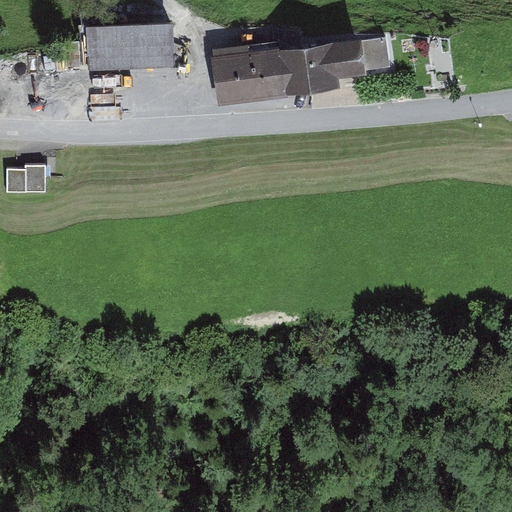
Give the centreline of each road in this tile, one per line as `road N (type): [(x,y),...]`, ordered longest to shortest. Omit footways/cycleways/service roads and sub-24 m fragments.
road 1 (track): [(511,98),(210,128),(0,128)]
road 2 (track): [(163,0),(187,17),(210,128)]
